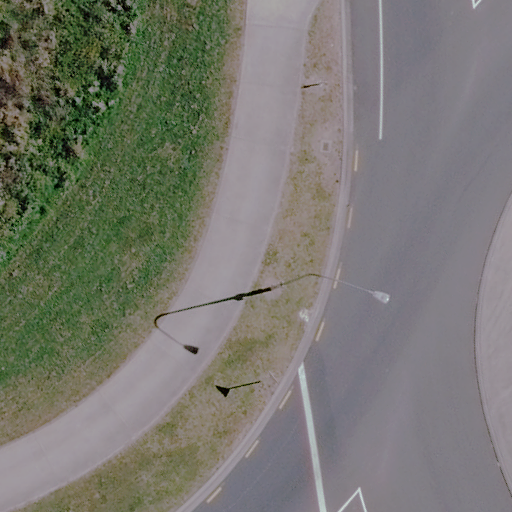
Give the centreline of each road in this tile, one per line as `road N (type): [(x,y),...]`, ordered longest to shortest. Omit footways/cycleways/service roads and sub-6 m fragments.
road 1 (secondary): [(379,395),(384,294),(413,198)]
road 2 (motorway): [(413,198),(410,0)]
road 3 (secondary): [(413,198),(511,64)]
road 4 (secondary): [(261,511),(379,395)]
road 5 (secondary): [(408,511),(379,395)]
